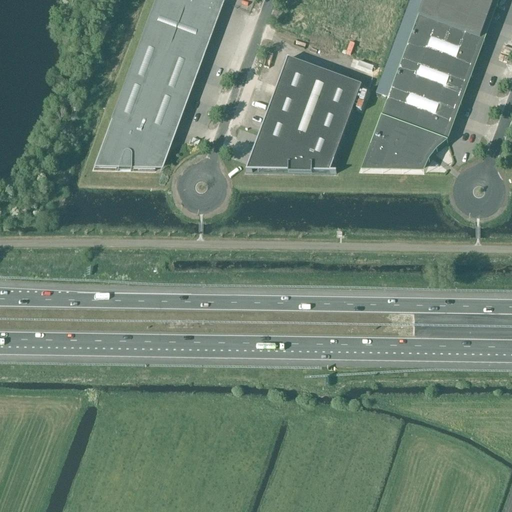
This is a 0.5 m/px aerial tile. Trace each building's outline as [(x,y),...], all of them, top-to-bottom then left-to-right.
[(109,128),(93,171),(154,173),(159,161),(158,161),(165,144),(166,144),(218,3),(210,0),(155,0),(110,124),(111,124),(109,128)] [(377,149),(370,170),(421,171),(423,167),(424,164),(426,161),(428,158),(430,155),(432,153),(434,150),(437,148),(439,146),(443,143),(496,0),(425,0),(372,146),(377,149)] [(269,55),(267,67),(275,68),(277,56),(269,55)] [(286,67),(261,136),(270,140),(258,173),(330,174),(362,88),(289,61),(288,60),(286,67)] [(363,110),(372,94),(367,92),(358,107),(363,110)]
